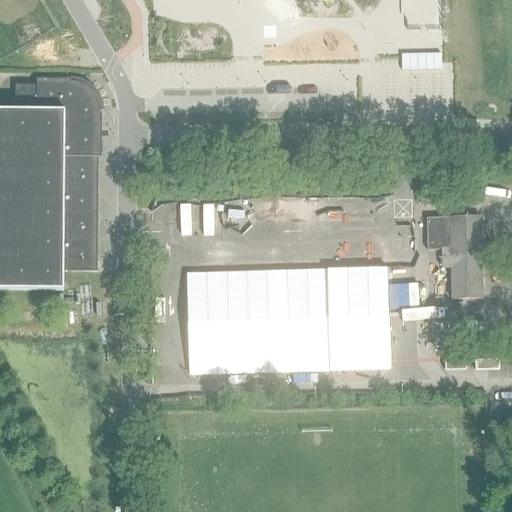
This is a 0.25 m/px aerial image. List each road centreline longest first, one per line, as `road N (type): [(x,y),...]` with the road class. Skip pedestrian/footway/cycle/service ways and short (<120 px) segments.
road 1 (residential): [(511,135),(127,137)]
road 2 (residential): [(70,0),(127,102),(127,137)]
